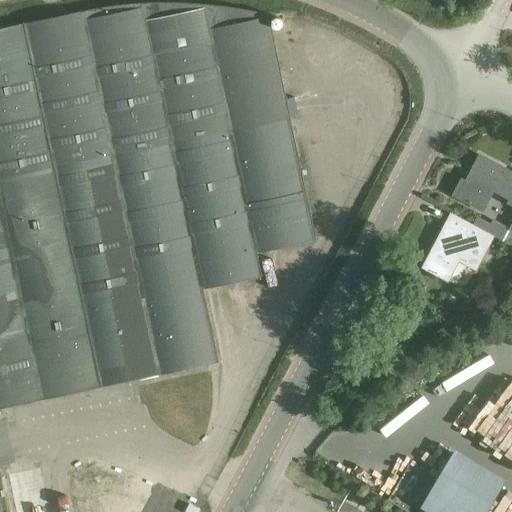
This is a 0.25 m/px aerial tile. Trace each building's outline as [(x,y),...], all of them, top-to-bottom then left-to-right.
[(0,407),(130,380),(218,361),(218,360),(208,313),(203,288),(262,276),(256,252),(316,239),(270,23),(269,18),(268,15),(267,15),(255,12),(242,10),(230,8),(217,6),(204,5),(192,4),(179,3),(178,3),(168,3),(158,3),(148,3),(138,4),(128,5),(118,6),(108,7),(83,12),(64,16),(54,18),(0,29),(0,407)] [(511,205),(511,172),(480,155),(466,182),(461,179),(453,195),(482,211),(493,190),(510,199),(508,203),(511,205)] [(493,236),(472,225),(451,214),(423,268),(448,281),(458,260),(476,269),(487,247),(493,236)] [(477,217),(472,225),(493,236),(493,235),(503,241),(509,228),(493,220),(491,224),(477,217)] [(511,222),(509,228),(503,241),(511,245),(511,222)] [(380,472),(370,488),(387,498),(397,482),(380,472)]
